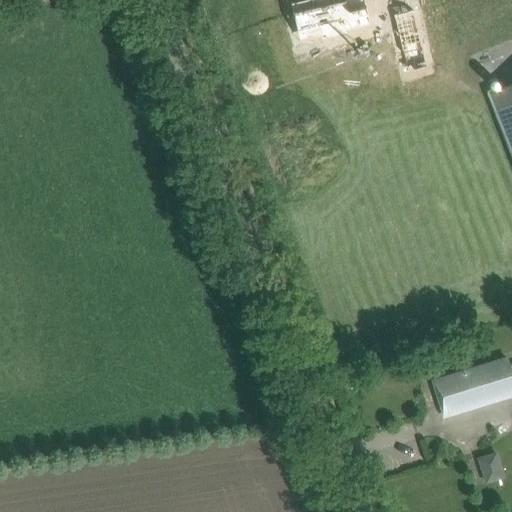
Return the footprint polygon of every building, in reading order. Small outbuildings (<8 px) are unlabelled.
[(368,18),(364,0),(289,0),(295,28),(317,23),(320,36),(346,31),(344,23),(368,18)] [(393,13),(405,71),(425,67),(414,8),(393,13)] [(511,84),(488,94),(511,155),(511,84)] [(511,392),(511,368),(509,358),(491,363),(438,380),(448,412),(511,392)] [(495,453),(479,459),(486,483),(503,478),(495,453)]
